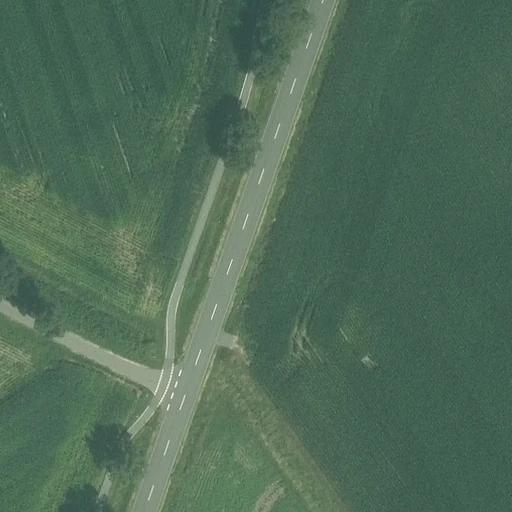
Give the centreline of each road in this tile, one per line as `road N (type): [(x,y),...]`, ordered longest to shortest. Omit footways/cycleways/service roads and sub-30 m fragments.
road 1 (tertiary): [(323,0),(185,400)]
road 2 (unclassified): [(0,304),(185,400)]
